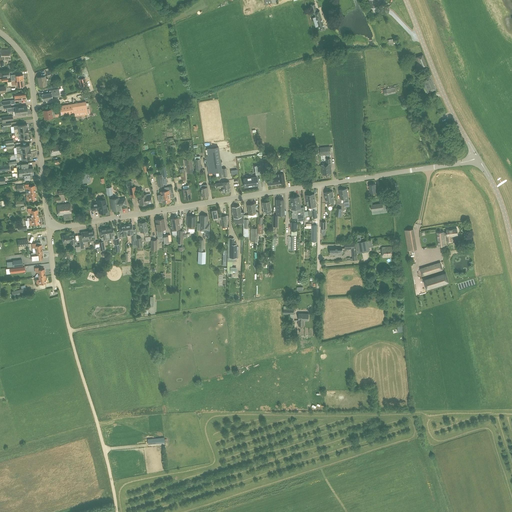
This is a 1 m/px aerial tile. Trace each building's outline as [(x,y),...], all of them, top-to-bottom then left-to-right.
[(325,29),(320,11),(317,12),(315,4),(311,5),(314,13),(315,13),(320,30),(325,29)] [(11,50),(0,49),(0,59),(10,60),(11,50)] [(413,61),(416,70),(419,69),(428,66),(424,54),(414,57),(415,60),(413,61)] [(79,69),(81,75),(84,75),(85,77),(88,77),(85,67),(79,69)] [(84,75),(81,75),(78,76),(79,79),(80,87),(87,85),(85,77),(84,75)] [(38,77),(39,86),(47,85),(46,82),(48,82),(47,78),(46,78),(45,76),(38,77)] [(435,89),(430,76),(425,78),(425,80),(424,80),(425,82),(423,83),(427,92),(430,91),(430,92),(436,89),(435,89)] [(384,95),(396,93),(395,87),(383,90),(384,95)] [(43,101),(53,99),(52,97),(60,96),(58,88),(50,90),(51,93),(41,95),(43,101)] [(85,102),(72,104),(73,114),(73,116),(87,115),(85,102)] [(73,114),(72,104),(59,106),(60,113),(60,116),(62,116),(66,115),(73,114)] [(53,117),(55,117),(54,109),(52,109),(43,110),(44,118),(53,117)] [(14,133),(27,131),(27,128),(27,124),(17,125),(13,126),(14,129),(13,129),(14,133)] [(28,138),(27,131),(14,133),(14,136),(18,136),(19,139),(28,138)] [(16,146),(17,153),(30,152),(29,145),(16,146)] [(59,145),(49,146),(51,156),(61,154),(59,145)] [(320,147),(320,156),(331,154),(330,146),(320,147)] [(219,172),(219,176),(219,177),(227,176),(226,168),(221,168),(218,147),(207,148),(208,155),(206,156),(209,175),(212,175),(211,173),(215,172),(219,172)] [(31,159),(30,152),(16,153),(17,157),(21,157),(21,160),(31,159)] [(321,165),(322,175),(332,174),(331,164),(331,158),(330,158),(326,158),(327,164),(321,165)] [(187,173),(194,172),(192,159),(185,160),(187,173)] [(279,182),(284,182),(283,174),(277,175),(277,177),(267,178),(268,185),(279,184),(279,182)] [(257,177),(244,179),(245,187),(258,185),(257,177)] [(222,187),(222,192),(230,191),(229,181),(222,183),(215,184),(216,188),(222,187)] [(29,193),(35,192),(34,185),(29,186),(29,184),(25,184),(26,190),(28,190),(29,193)] [(369,185),(370,193),(371,197),(378,196),(377,192),(375,184),(369,185)] [(202,196),(209,195),(207,187),(207,185),(200,185),(200,188),(202,196)] [(167,191),(164,191),(166,202),(171,201),(169,194),(173,193),(172,186),(166,187),(167,191)] [(191,198),(190,188),(183,189),(184,199),(191,198)] [(346,202),(349,202),(348,198),(347,189),(339,190),(341,199),(345,198),(346,202)] [(166,202),(164,191),(160,192),(161,195),(158,195),(159,202),(162,202),(166,202)] [(332,191),(325,192),(327,203),(332,202),(332,206),(334,205),(334,202),(332,191)] [(36,200),(35,192),(29,193),(29,195),(26,196),(27,201),(36,200)] [(152,202),(150,195),(150,194),(146,194),(138,195),(140,205),(148,204),(147,203),(152,202)] [(297,215),(297,219),(304,218),(304,213),(304,211),(302,211),(301,207),(299,196),(295,197),(296,206),(297,212),(297,215)] [(126,205),(125,198),(119,199),(118,198),(110,199),(112,211),(120,209),(120,205),(122,205),(122,206),(126,205)] [(105,199),(97,201),(97,203),(91,204),(92,210),(96,209),(98,208),(99,213),(107,212),(105,199)] [(265,211),(266,213),(271,212),(271,210),(269,201),(262,202),(263,211),(265,211)] [(373,215),(384,213),(383,203),(371,205),(373,215)] [(58,215),(63,215),(64,219),(72,218),(70,204),(57,205),(58,215)] [(254,204),(248,205),(249,214),(256,213),(254,204)] [(234,218),(235,222),(242,221),(241,220),(244,220),(243,216),(242,213),(241,213),(240,206),(239,206),(232,207),(234,218)] [(31,213),(32,217),(38,217),(37,209),(32,210),(32,208),(28,209),(28,213),(31,213)] [(217,210),(211,211),(212,218),(215,218),(216,220),(221,220),(220,217),(218,217),(217,210)] [(209,231),(209,226),(209,224),(207,224),(208,216),(201,216),(200,231),(209,231)] [(229,218),(228,216),(220,217),(221,220),(222,227),(227,226),(226,220),(228,220),(228,219),(229,218)] [(38,217),(32,217),(32,220),(29,220),(30,225),(39,224),(38,217)] [(173,230),(180,228),(178,217),(171,219),(173,230)] [(138,223),(140,232),(144,231),(144,236),(148,235),(147,231),(148,231),(146,222),(138,223)] [(136,240),(136,234),(132,234),(132,231),(133,231),(133,230),(132,224),(125,225),(126,232),(127,235),(131,235),(132,240),(132,245),(135,245),(137,244),(136,240)] [(127,235),(126,232),(125,225),(119,226),(120,231),(117,232),(118,238),(121,237),(121,236),(127,235)] [(106,228),(108,237),(108,238),(114,237),(114,234),(113,227),(106,228)] [(447,232),(443,233),(443,232),(437,232),(437,236),(438,241),(444,240),(444,235),(447,234),(447,239),(451,239),(451,236),(453,236),(453,235),(454,235),(454,236),(457,236),(456,235),(457,235),(457,228),(447,230),(447,232)] [(94,230),(87,231),(89,241),(95,240),(95,237),(94,230)] [(80,244),(80,248),(84,248),(83,242),(89,241),(87,231),(81,232),(82,235),(82,239),(83,241),(79,241),(80,244)] [(75,234),(68,235),(69,242),(70,245),(77,244),(76,241),(75,234)] [(227,258),(227,261),(236,261),(237,244),(234,245),(234,239),(229,239),(229,258),(228,258),(227,258)] [(369,251),(369,247),(367,240),(357,242),(359,253),(369,251)] [(35,248),(36,252),(42,252),(41,245),(40,242),(36,243),(32,243),(32,248),(35,248)] [(345,244),(345,249),(352,249),(353,260),(357,260),(356,248),(356,243),(345,244)] [(380,249),(380,251),(382,251),(383,258),(393,257),(392,246),(382,247),(382,249),(380,249)] [(205,263),(206,251),(198,251),(198,263),(205,263)] [(34,260),(43,259),(42,252),(36,252),(31,253),(32,260),(34,260)] [(440,262),(420,268),(422,276),(442,269),(440,262)] [(39,277),(45,276),(44,269),(39,269),(39,267),(35,268),(35,272),(38,272),(39,277)] [(446,273),(424,280),(427,289),(449,282),(446,273)] [(46,283),(45,276),(39,277),(39,279),(36,279),(36,284),(46,283)] [(24,288),(21,289),(11,291),(13,297),(25,294),(24,288)] [(299,313),(298,325),(304,325),(304,320),(309,320),(309,313),(299,313)]
